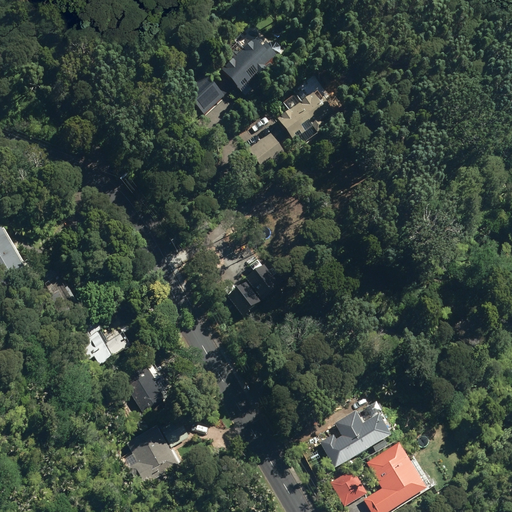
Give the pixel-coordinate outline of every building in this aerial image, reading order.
[(269,50),(262,43),(227,73),(249,99),(277,75),(272,69),(284,59),(273,46),(269,50)] [(192,94),(210,114),(230,96),(212,76),(192,94)] [(285,121),(308,147),(323,134),(324,135),(332,128),(328,123),(340,113),(330,101),(334,98),(320,81),(303,96),(308,102),(285,121)] [(360,85),(365,93),(371,90),(366,82),(360,85)] [(254,150),(271,172),(292,155),(275,134),(254,150)] [(0,234),(0,285),(6,296),(36,280),(35,277),(42,273),(35,261),(28,265),(9,230),(0,234)] [(39,285),(65,328),(89,314),(63,271),(39,285)] [(102,360),(108,370),(141,351),(120,314),(110,319),(115,327),(108,331),(110,333),(90,344),(99,361),(102,360)] [(129,376),(149,411),(172,397),(152,363),(129,376)] [(321,441),(336,468),(396,433),(385,413),(367,423),(360,410),(338,422),(345,435),(339,438),(336,433),(321,441)] [(126,471),(137,491),(183,466),(173,447),(191,437),(183,422),(165,432),(161,426),(129,443),(135,455),(124,461),(129,469),(126,471)] [(365,499),(372,511),(390,511),(432,488),(404,441),(368,463),(383,488),(365,499)] [(330,483),(344,508),(369,493),(355,469),(330,483)]
